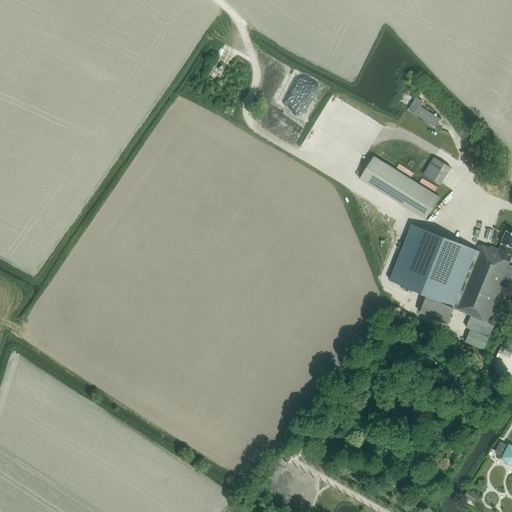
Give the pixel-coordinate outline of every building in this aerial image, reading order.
[(435,127),(440,120),(420,107),(415,114),(435,127)] [(423,135),(424,132),(409,125),(407,128),(423,135)] [(444,141),(440,149),(449,155),(454,147),(444,141)] [(425,220),(439,197),(374,157),(360,179),(425,220)] [(441,185),(452,168),(434,157),(424,175),(441,185)] [(477,251),(450,239),(412,224),(390,281),(456,307),(455,309),(472,316),(488,323),(508,275),(510,276),(510,278),(511,279),(511,267),(508,266),(511,255),(511,232),(507,231),(499,250),(490,246),(489,249),(479,245),(477,251)] [(495,326),(488,323),(472,316),(467,328),(471,330),(466,342),(484,350),(495,326)] [(511,353),(511,331),(511,332),(503,349),(511,353)] [(511,445),(509,445),(508,446),(500,443),(496,451),(491,448),(491,449),(504,456),(503,458),(507,464),(511,466),(511,445)] [(476,504),(480,497),(469,490),(464,497),(475,504),(476,504)]
